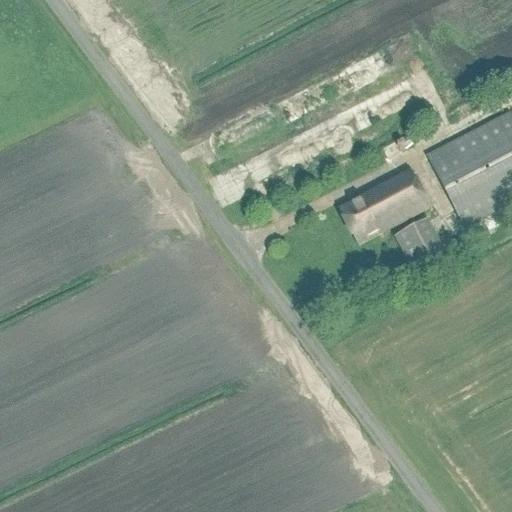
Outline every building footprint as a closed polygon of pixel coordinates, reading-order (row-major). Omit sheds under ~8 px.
[(406,28),(383,36),(395,73),(418,66),(406,28)] [(200,158),(383,78),(375,60),(359,67),(357,61),(322,76),(328,90),(310,98),(306,89),(192,139),(200,158)] [(249,175),(427,99),(418,79),(392,90),(391,88),(354,104),(356,109),(297,135),(300,140),(245,164),(249,175)] [(422,99),(431,120),(444,115),(435,93),(422,99)] [(511,119),(511,116),(427,159),(464,233),(511,208),(511,119)] [(341,207),(398,177),(391,163),(334,193),(341,207)] [(221,175),(233,194),(250,184),(239,165),(221,175)] [(427,211),(408,176),(338,214),(357,249),(427,211)] [(254,191),(260,214),(277,209),(271,186),(254,191)] [(427,224),(395,240),(418,284),(450,267),(427,224)] [(386,329),(396,349),(413,340),(404,321),(386,329)] [(363,371),(388,358),(372,326),(347,339),(363,371)] [(423,438),(435,429),(424,413),(412,423),(423,438)]
